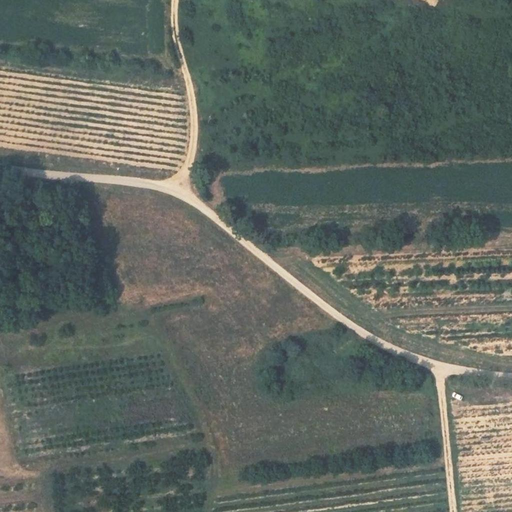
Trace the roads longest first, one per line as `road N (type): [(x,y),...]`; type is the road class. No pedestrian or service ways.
road 1 (unclassified): [(511,376),(436,363),(365,334),(182,192),(0,162)]
road 2 (track): [(182,192),(193,113),(174,0)]
road 3 (track): [(436,363),(454,511)]
